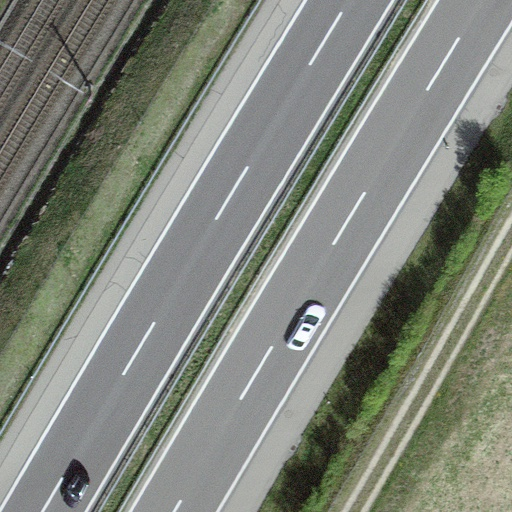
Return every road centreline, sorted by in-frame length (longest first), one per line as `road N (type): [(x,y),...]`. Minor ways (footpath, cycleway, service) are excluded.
road 1 (motorway): [(173,511),(482,0)]
road 2 (motorway): [(349,0),(42,511)]
road 3 (track): [(353,511),(511,234)]
